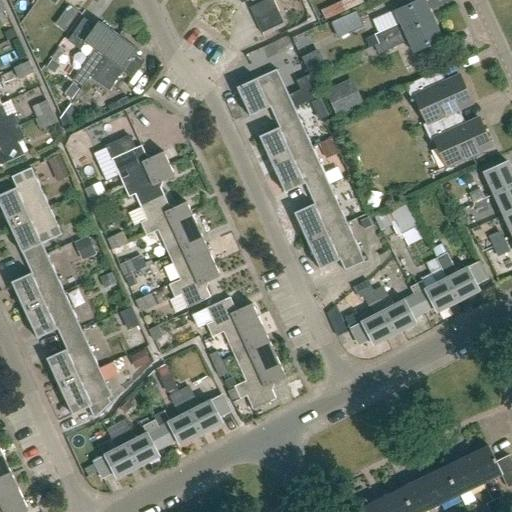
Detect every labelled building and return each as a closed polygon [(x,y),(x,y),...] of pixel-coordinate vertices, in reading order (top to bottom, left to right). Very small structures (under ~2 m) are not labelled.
[(269,0),(251,9),(257,21),(278,11),(272,0),(269,0)] [(325,20),(363,3),(362,0),(344,0),(321,11),(325,20)] [(379,44),(433,20),(424,0),(419,0),(394,11),(400,24),(374,35),(379,44)] [(240,4),(223,7),(226,19),(243,15),(240,4)] [(66,29),(79,11),(70,5),(57,23),(66,29)] [(284,23),(278,11),(257,21),(263,33),(284,23)] [(90,77),(119,36),(99,22),(96,27),(84,19),(68,41),(80,50),(86,43),(95,50),(72,81),(82,88),(90,77)] [(433,20),(379,44),(383,53),(408,42),(414,54),(443,41),(433,20)] [(90,77),(109,91),(122,73),(132,80),(144,63),(135,56),(139,50),(119,36),(90,77)] [(18,80),(34,73),(29,62),(13,69),(18,80)] [(275,117),(295,108),(277,69),(237,88),(250,117),(270,107),(275,117)] [(454,112),(472,104),(459,76),(445,82),(440,71),(405,87),(411,99),(414,97),(426,124),(427,124),(454,112)] [(337,116),(364,104),(352,79),(326,91),(337,116)] [(36,119),(51,112),(46,101),(31,107),(36,119)] [(0,135),(19,127),(13,114),(7,117),(1,104),(0,104),(0,135)] [(66,131),(80,125),(71,104),(60,118),(66,131)] [(272,165),(312,147),(295,108),(275,117),(279,127),(259,137),(272,165)] [(51,112),(36,119),(35,119),(39,130),(56,123),(51,112)] [(461,127),(454,112),(427,124),(426,124),(423,125),(430,142),(434,140),(447,168),(492,147),(479,118),(461,127)] [(19,127),(0,135),(0,163),(1,166),(24,155),(18,142),(24,139),(19,127)] [(84,142),(72,136),(66,147),(77,153),(84,142)] [(123,185),(169,164),(164,152),(147,159),(141,146),(111,159),(111,160),(100,165),(107,179),(118,174),(123,185)] [(310,194),(329,185),(312,147),(272,165),(285,193),(305,184),(310,194)] [(55,172),(66,167),(61,156),(50,162),(55,172)] [(494,195),(511,186),(511,173),(507,162),(484,173),(494,195)] [(141,207),(164,197),(159,184),(175,176),(169,164),(123,185),(129,197),(135,195),(141,207)] [(0,204),(9,225),(49,207),(31,168),(11,177),(16,188),(0,195),(0,204)] [(89,201),(97,197),(105,193),(100,182),(84,190),(89,201)] [(329,185),(310,194),(314,204),(294,213),(307,241),(347,223),(329,185)] [(504,216),(511,212),(511,186),(494,195),(504,216)] [(473,204),(485,199),(479,189),(468,194),(473,204)] [(146,236),(157,231),(192,215),(186,202),(170,210),(164,197),(141,207),(147,220),(140,223),(146,236)] [(339,204),(344,214),(359,207),(354,197),(339,204)] [(389,221),(399,239),(416,230),(398,198),(373,211),(380,225),(389,221)] [(485,199),(473,204),(478,215),(488,210),(485,199)] [(27,263),(47,254),(42,244),(62,235),(49,207),(9,225),(27,263)] [(169,255),(203,240),(192,215),(157,231),(169,255)] [(347,223),(307,241),(320,269),(340,260),(345,271),(365,262),(347,223)] [(107,239),(112,250),(127,243),(122,232),(107,239)] [(492,246),(504,241),(498,232),(489,236),(488,237),(492,246)] [(66,236),(45,245),(51,257),(72,247),(66,236)] [(81,261),(96,255),(87,237),(74,243),(81,261)] [(511,237),(504,241),(492,246),(493,248),(483,252),(486,259),(487,258),(490,260),(493,260),(496,258),(495,254),(496,254),(497,258),(511,251),(511,237)] [(180,280),(215,264),(203,240),(169,255),(180,280)] [(479,262),(456,274),(451,264),(446,253),(436,258),(458,301),(480,290),(477,284),(488,279),(479,262)] [(24,310),(64,292),(47,254),(27,263),(31,273),(11,282),(24,310)] [(436,312),(458,301),(436,258),(426,264),(430,273),(419,279),(417,275),(413,277),(416,285),(410,288),(413,296),(415,295),(424,312),(434,307),(436,312)] [(99,284),(112,277),(105,264),(92,271),(99,284)] [(215,264),(180,280),(171,284),(168,285),(174,298),(181,295),(187,309),(210,298),(204,284),(220,277),(215,264)] [(415,295),(413,296),(392,307),(382,285),(373,290),(373,291),(383,311),(395,334),(416,323),(413,317),(424,312),(415,295)] [(373,345),(395,334),(383,311),(373,291),(362,296),(372,317),(351,328),(359,345),(370,340),(373,345)] [(62,339),(82,330),(64,292),(24,310),(37,339),(57,329),(62,339)] [(150,294),(135,301),(140,312),(155,306),(150,294)] [(223,332),(258,316),(252,304),(236,311),(230,298),(206,309),(212,322),(206,325),(212,338),(223,332)] [(234,357),(269,341),(258,316),(223,332),(234,357)] [(59,387),(99,368),(82,330),(62,339),(66,349),(47,359),(59,387)] [(246,382),(280,366),(269,341),(234,357),(245,381),(246,382)] [(135,369),(150,362),(145,350),(129,357),(135,369)] [(217,351),(208,355),(214,366),(222,363),(217,351)] [(222,363),(214,366),(219,377),(227,374),(222,363)] [(246,382),(245,381),(234,386),(235,388),(226,392),(232,403),(240,399),(246,396),(253,410),(276,399),(270,386),(286,378),(280,366),(246,382)] [(99,368),(59,387),(72,415),(89,407),(93,418),(97,417),(111,403),(109,398),(112,397),(99,368)] [(179,391),(190,412),(202,434),(223,423),(221,418),(231,412),(222,395),(199,407),(189,386),(179,391)] [(202,434),(190,412),(179,391),(169,397),(179,418),(159,428),(167,445),(177,440),(180,445),(202,434)] [(167,445),(159,428),(155,420),(145,425),(149,433),(136,440),(125,419),(117,424),(139,467),(160,456),(157,450),(167,445)] [(117,478),(139,467),(117,424),(105,430),(110,440),(111,440),(116,450),(95,461),(104,478),(114,473),(117,478)] [(489,511),(502,511),(505,511),(499,499),(503,497),(493,479),(501,475),(508,488),(511,485),(511,462),(509,456),(496,462),(488,446),(466,457),(479,485),(483,484),(492,501),(485,504),(489,511)] [(0,479),(12,474),(0,449),(0,479)] [(458,496),(479,485),(466,457),(444,468),(458,496)] [(436,507),(458,496),(444,468),(422,478),(436,507)] [(0,508),(23,498),(12,474),(0,479),(0,508)] [(411,511),(424,511),(436,507),(422,478),(400,489),(411,511)] [(384,511),(411,511),(400,489),(378,500),(384,511)] [(23,498),(0,508),(0,511),(27,511),(29,511),(23,498)] [(384,511),(378,500),(355,511),(384,511)]
